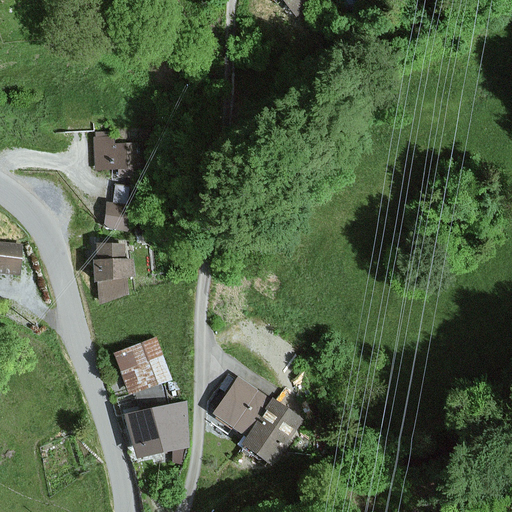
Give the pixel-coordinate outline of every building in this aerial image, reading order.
[(281,0),(295,16),(313,0),(281,0)] [(95,137),(97,170),(144,169),(143,143),(114,144),(114,136),(95,137)] [(132,207),(107,204),(104,227),(129,230),(132,207)] [(0,273),(19,274),(20,243),(0,242),(0,273)] [(125,243),(95,246),(97,261),(91,261),(93,282),(97,282),(98,300),(128,297),(126,277),(134,276),(132,258),(127,258),(125,243)] [(125,392),(134,390),(162,382),(169,380),(157,339),(114,352),(125,392)] [(244,437),(269,400),(237,378),(212,415),(244,437)] [(124,418),(136,460),(187,446),(187,400),(168,405),(162,382),(134,390),(140,413),(124,418)] [(270,466),(300,421),(269,400),(244,437),(239,446),(270,466)]
